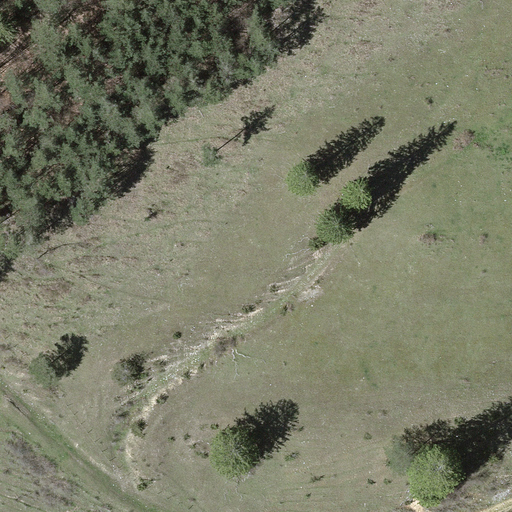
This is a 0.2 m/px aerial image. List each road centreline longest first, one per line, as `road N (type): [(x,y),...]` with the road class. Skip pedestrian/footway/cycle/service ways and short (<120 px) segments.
road 1 (track): [(511,94),(406,171),(322,282),(133,403),(111,452),(115,500)]
road 2 (track): [(0,398),(138,511)]
